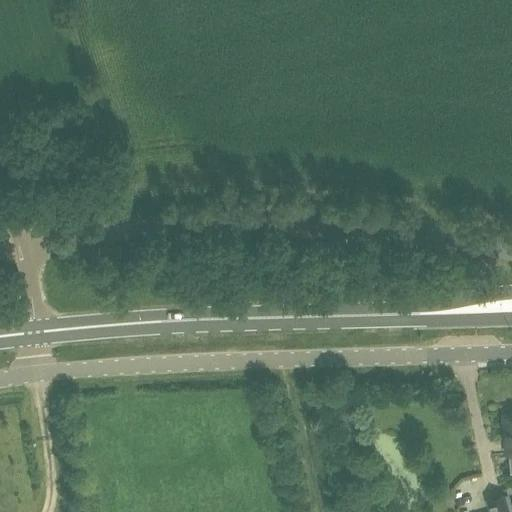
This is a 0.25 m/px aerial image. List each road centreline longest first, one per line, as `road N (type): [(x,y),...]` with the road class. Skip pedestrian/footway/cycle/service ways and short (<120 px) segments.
road 1 (unclassified): [(511,254),(316,219),(193,219),(28,249)]
road 2 (unclassified): [(41,372),(511,354)]
road 3 (secondary): [(36,332),(189,319),(455,313)]
